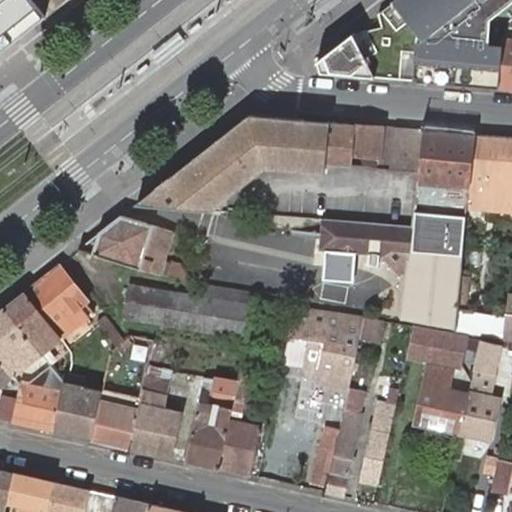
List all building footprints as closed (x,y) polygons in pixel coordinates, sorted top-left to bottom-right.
[(0,0),(0,48),(47,12),(37,0),(0,0)] [(55,5),(51,0),(37,0),(47,12),(55,5)] [(511,0),(394,0),(395,0),(417,30),(415,78),(498,85),(502,36),(503,25),(511,25),(511,0)] [(417,30),(394,1),(354,33),(320,60),(322,70),(415,78),(417,30)] [(498,85),(511,86),(511,37),(502,36),(498,85)] [(253,114),(162,185),(160,204),(201,208),(203,196),(220,197),(221,189),(240,191),(259,178),(271,170),(283,162),(329,166),(333,121),(253,114)] [(399,127),(333,121),(329,166),(395,172),(399,127)] [(425,129),(399,127),(395,172),(421,174),(425,129)] [(425,129),(421,174),(419,188),(472,193),(472,185),(477,134),(425,129)] [(511,137),(477,134),(472,185),(472,193),(471,200),(471,201),(470,209),(479,209),(480,194),(511,197),(511,200),(511,212),(511,137)] [(328,175),(329,166),(283,162),(271,170),(328,175)] [(160,204),(162,185),(140,202),(160,204)] [(201,208),(214,209),(228,199),(240,191),(221,189),(220,197),(203,196),(201,208)] [(511,197),(480,194),(479,209),(511,212),(511,200),(511,197)] [(415,228),(411,272),(406,320),(459,329),(461,316),(470,209),(471,201),(471,200),(419,195),(415,228)] [(175,232),(123,215),(80,248),(161,274),(175,232)] [(411,272),(415,228),(389,226),(324,219),(321,248),(386,255),(407,272),(411,272)] [(168,275),(194,283),(199,266),(174,258),(168,275)] [(91,310),(57,266),(26,291),(62,338),(63,338),(91,316),(91,310)] [(204,298),(132,284),(126,314),(242,338),(251,294),(207,286),(204,298)] [(62,338),(26,291),(6,306),(43,353),(58,341),(65,358),(70,355),(63,338),(62,338)] [(320,372),(334,310),(297,303),(290,337),(284,363),(320,372)] [(43,353),(6,306),(0,310),(0,352),(16,373),(43,353)] [(364,317),(334,310),(320,372),(318,382),(349,388),(353,369),(360,337),(364,317)] [(119,351),(127,345),(104,316),(97,322),(119,351)] [(461,316),(459,329),(459,332),(508,343),(510,323),(461,316)] [(392,330),(393,323),(364,317),(360,337),(382,341),(384,328),(392,330)] [(459,336),(414,327),(408,354),(427,357),(412,426),(457,435),(466,393),(472,368),(478,342),(478,340),(459,336)] [(146,362),(150,339),(136,337),(133,360),(146,362)] [(511,375),(511,349),(478,342),(472,368),(493,373),(511,377),(511,375)] [(0,384),(16,373),(0,352),(0,384)] [(73,377),(85,379),(86,372),(76,370),(70,355),(65,358),(72,377),(73,377)] [(493,373),(472,368),(466,393),(487,398),(493,373)] [(344,407),(362,411),(370,373),(353,369),(349,388),(344,407)] [(132,448),(171,457),(181,413),(164,409),(170,379),(148,374),(143,401),(132,448)] [(251,376),(242,374),(241,380),(221,468),(251,475),(262,427),(241,422),(251,376)] [(13,421),(54,431),(63,388),(40,384),(41,380),(17,375),(22,380),(13,421)] [(188,461),(221,468),(241,380),(221,377),(209,375),(203,400),(188,461)] [(71,385),(84,387),(85,379),(73,377),(71,385)] [(54,431),(92,439),(103,391),(84,387),(71,385),(64,383),(63,388),(54,431)] [(92,439),(132,448),(143,401),(103,391),(92,439)] [(466,393),(457,435),(489,442),(498,401),(487,398),(466,393)] [(326,492),(344,496),(363,411),(344,407),(342,417),(338,438),(334,454),(326,492)] [(363,480),(380,484),(394,417),(379,414),(363,480)] [(320,451),(334,454),(338,438),(323,435),(320,451)] [(511,459),(501,457),(494,490),(511,494),(511,492),(511,459)] [(284,458),(280,477),(296,481),(300,461),(284,458)] [(0,501),(10,503),(13,501),(50,510),(55,483),(0,470),(0,501)] [(104,511),(108,494),(55,483),(50,510),(49,511),(104,511)] [(148,511),(150,504),(115,496),(111,511),(148,511)]
